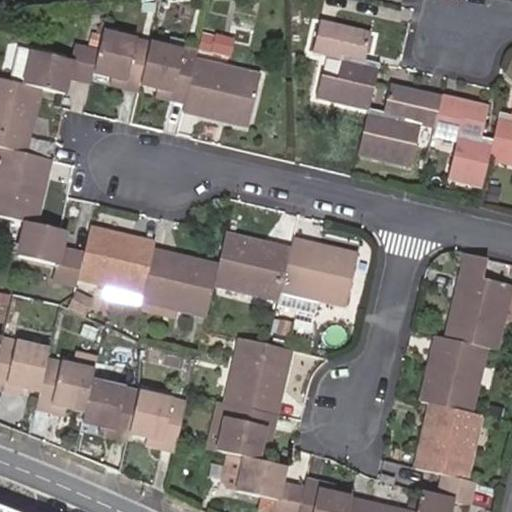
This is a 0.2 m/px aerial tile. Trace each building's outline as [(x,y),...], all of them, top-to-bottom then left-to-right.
[(369,109),(378,71),(363,67),(365,62),(371,35),(319,24),(312,52),(341,59),(336,80),(321,76),(315,98),(368,111),(369,109)] [(140,85),(150,45),(103,33),(98,53),(93,73),(111,77),(140,85)] [(210,54),(214,38),(201,35),(198,51),(210,54)] [(230,59),(234,43),(214,38),(210,54),(230,59)] [(187,96),(196,59),(196,57),(150,45),(140,85),(157,89),(187,96)] [(93,73),(98,53),(75,48),(72,62),(78,64),(75,80),(91,84),(93,73)] [(68,78),(72,62),(33,52),(24,86),(40,90),(64,96),(68,78)] [(247,130),(260,74),(196,59),(187,96),(185,103),(182,114),(247,130)] [(75,80),(78,64),(72,62),(68,78),(75,80)] [(378,71),(380,65),(365,62),(363,67),(378,71)] [(140,85),(111,77),(109,85),(138,92),(140,85)] [(25,155),(40,90),(24,86),(0,80),(0,148),(0,149),(25,155)] [(411,168),(421,124),(433,128),(439,106),(441,99),(389,87),(382,113),(381,118),(367,115),(357,155),(411,168)] [(187,96),(157,89),(156,96),(185,103),(187,96)] [(452,109),(454,101),(441,98),(441,99),(439,106),(452,109)] [(481,138),(488,109),(454,101),(452,109),(439,106),(433,128),(432,135),(456,141),(447,179),(482,188),(488,160),(492,147),(479,144),(481,138)] [(511,108),(510,117),(508,123),(498,120),(493,141),(492,147),(488,160),(511,166),(511,108)] [(381,118),(382,113),(369,109),(368,111),(367,115),(381,118)] [(508,123),(510,117),(500,115),(498,120),(508,123)] [(492,147),(493,141),(481,138),(479,144),(492,147)] [(34,226),(50,161),(25,155),(0,149),(0,150),(0,217),(25,224),(34,226)] [(57,267),(61,251),(65,233),(34,226),(25,224),(17,258),(57,267)] [(153,252),(155,243),(90,228),(83,256),(77,281),(106,287),(126,292),(142,296),(153,252)] [(281,292),(290,249),(225,235),(218,267),(213,286),(278,302),(281,292)] [(345,307),(358,256),(292,240),(290,249),(281,292),(319,301),(345,307)] [(64,269),(68,252),(61,251),(57,267),(64,269)] [(77,281),(83,256),(68,252),(64,269),(57,267),(54,280),(76,286),(77,281)] [(213,286),(218,267),(153,252),(142,296),(141,302),(140,313),(176,321),(179,310),(206,317),(213,286)] [(465,255),(461,275),(482,280),(487,260),(465,255)] [(504,322),(511,287),(482,280),(461,275),(445,339),(487,350),(497,352),(504,322)] [(124,302),(126,292),(106,287),(104,298),(124,302)] [(315,315),(319,301),(281,292),(278,302),(277,306),(315,315)] [(84,316),(92,301),(76,294),(69,308),(84,316)] [(287,336),(290,324),(280,322),(277,334),(287,336)] [(471,415),(487,350),(445,339),(436,337),(420,402),(431,405),(471,415)] [(276,416),(292,352),(268,346),(240,339),(225,404),(268,414),(276,416)] [(47,362),(49,351),(2,340),(0,347),(0,382),(21,388),(39,392),(47,362)] [(91,383),(97,356),(77,351),(73,368),(47,362),(39,392),(37,401),(66,408),(84,412),(91,383)] [(0,390),(20,395),(21,388),(0,382),(0,390)] [(129,433),(138,394),(91,383),(84,412),(82,422),(99,426),(129,433)] [(176,442),(185,405),(138,394),(129,433),(146,438),(176,445),(176,442)] [(65,416),(66,408),(37,401),(35,409),(65,416)] [(262,444),(268,414),(225,404),(219,403),(208,450),(226,454),(257,462),(262,444)] [(466,482),(482,417),(471,415),(431,405),(415,469),(443,476),(466,482)] [(269,446),(276,416),(268,414),(262,444),(269,446)] [(127,441),(129,433),(99,426),(98,434),(127,441)] [(174,452),(176,445),(146,438),(144,445),(174,452)] [(280,485),(284,468),(257,462),(226,454),(220,481),(226,490),(276,502),(280,485)] [(451,511),(454,503),(468,506),(473,484),(466,482),(443,476),(438,499),(420,495),(416,511),(451,511)] [(335,487),(305,481),(304,488),(333,495),(335,487)] [(283,504),(287,486),(280,485),(276,502),(283,504)] [(298,511),(303,490),(287,486),(283,504),(276,502),(274,511),(298,511)] [(347,511),(351,499),(333,495),(304,488),(303,490),(298,511),(347,511)] [(403,511),(351,499),(347,511),(403,511)]
